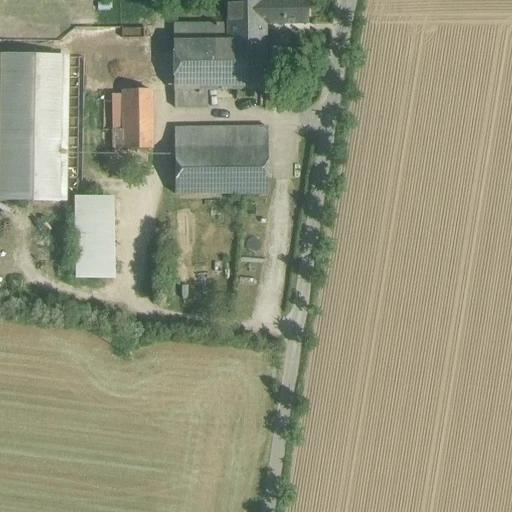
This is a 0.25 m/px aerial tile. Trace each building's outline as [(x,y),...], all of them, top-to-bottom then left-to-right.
[(227,0),(228,14),(227,24),(227,37),(266,37),(266,24),(265,0),(227,0)] [(308,24),(307,0),(265,0),(266,24),(308,24)] [(266,37),(227,37),(227,24),(173,24),(174,108),(207,108),(206,90),(237,90),(244,89),(253,89),(266,89),(266,37)] [(286,66),(286,47),(269,47),(269,67),(286,66)] [(59,58),(2,57),(0,184),(0,197),(57,199),(59,58)] [(253,98),(253,89),(244,89),(237,90),(237,98),(253,98)] [(150,91),(122,91),(123,149),(151,149),(150,91)] [(239,128),(223,128),(223,129),(175,129),(175,195),(267,194),(267,128),(239,129),(239,128)] [(114,131),(85,129),(83,157),(112,159),(114,131)] [(102,198),(76,197),(77,277),(104,278),(102,198)]
